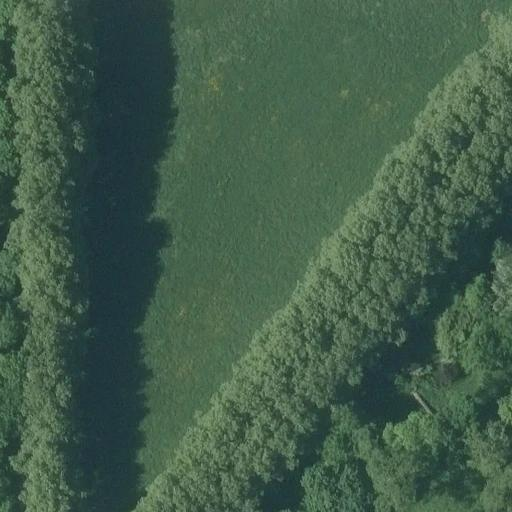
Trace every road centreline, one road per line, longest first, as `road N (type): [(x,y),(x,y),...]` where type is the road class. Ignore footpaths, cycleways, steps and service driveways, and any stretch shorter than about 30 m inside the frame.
road 1 (unclassified): [(25,511),(16,0)]
road 2 (unclassified): [(203,511),(511,108)]
